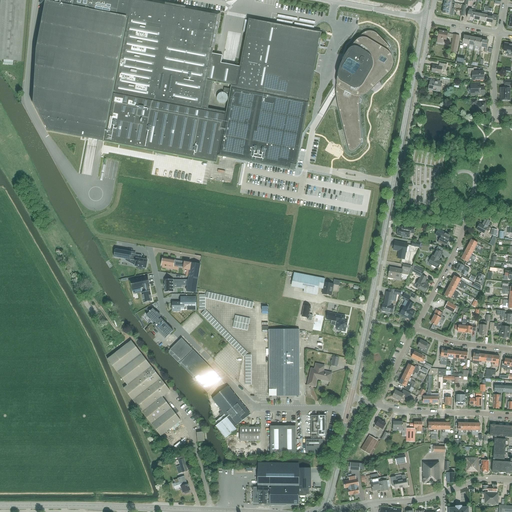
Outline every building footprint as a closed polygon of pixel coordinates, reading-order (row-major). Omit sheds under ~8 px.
[(0,0),(0,59),(3,60),(3,63),(13,64),(13,61),(21,61),(25,0),(0,0)] [(41,0),(41,5),(46,6),(37,51),(33,102),(48,131),(104,141),(216,162),(216,166),(232,169),(234,159),(295,170),(321,33),(249,19),(249,20),(240,67),(221,63),(222,56),(213,54),(220,14),(151,1),(147,0),(41,0)] [(454,3),(445,1),(444,7),(454,9),(455,5),(455,3),(454,3)] [(454,9),(444,7),(442,14),(453,16),(454,9)] [(473,20),(474,13),(475,11),(469,9),(469,12),(468,12),(467,19),(473,20)] [(336,81),(336,84),(336,85),(336,96),(336,97),(338,107),(339,111),(341,119),(348,149),(349,149),(349,150),(349,151),(350,151),(351,151),(352,152),(352,151),(353,151),(354,151),(355,150),(357,148),(358,148),(358,147),(359,147),(359,146),(360,145),(361,144),(361,143),(361,142),(361,141),(361,140),(361,129),(360,125),(360,124),(360,122),(360,118),(360,115),(359,112),(359,110),(359,108),(359,107),(359,105),(359,104),(359,103),(359,102),(360,101),(360,100),(360,99),(360,98),(361,97),(361,96),(362,96),(363,95),(364,95),(365,95),(366,94),(367,94),(370,91),(389,73),(390,72),(390,71),(391,70),(391,69),(392,68),(392,67),(393,67),(393,66),(393,65),(393,64),(393,59),(391,55),(391,54),(391,52),(391,51),(390,50),(390,49),(389,48),(389,47),(389,46),(388,46),(387,44),(385,42),(383,39),(381,38),(380,36),(378,35),(377,34),(377,33),(376,33),(375,32),(374,32),(373,32),(373,31),(372,31),(371,31),(370,31),(369,31),(368,31),(367,31),(366,32),(365,32),(364,32),(363,33),(362,34),(361,35),(356,41),(353,44),(352,45),(351,47),(350,48),(349,49),(349,50),(348,51),(347,53),(346,54),(345,55),(345,56),(344,58),(343,60),(342,62),(341,63),(340,65),(340,67),(339,69),(339,70),(338,72),(338,74),(338,75),(337,77),(337,79),(336,81)] [(456,53),(459,36),(453,35),(452,35),(447,34),(448,32),(439,31),(437,38),(438,39),(437,43),(442,44),(443,39),(446,40),(447,37),(452,38),(450,52),(456,53)] [(511,44),(505,43),(503,51),(511,52),(511,44)] [(445,71),(447,65),(439,63),(438,67),(432,65),(431,72),(441,74),(442,70),(445,71)] [(473,80),(484,80),(484,72),(474,72),(474,68),(467,69),(468,74),(472,73),(473,80)] [(447,85),(448,80),(440,79),(439,82),(430,81),(428,90),(440,92),(442,84),(447,85)] [(471,95),(485,94),(484,87),(478,87),(478,84),(470,84),(471,95)] [(510,100),(510,88),(500,88),(500,92),(501,92),(501,100),(510,100)] [(477,111),(486,111),(485,103),(477,103),(477,100),(470,100),(471,106),(475,106),(475,107),(476,107),(477,111)] [(488,231),(486,230),(487,228),(490,221),(485,219),(482,225),(479,224),(476,230),(484,234),(487,235),(488,231)] [(397,231),(396,234),(397,234),(397,235),(408,237),(409,237),(410,232),(413,233),(414,231),(414,227),(408,226),(405,225),(403,225),(402,229),(398,228),(398,231),(397,231)] [(438,230),(436,233),(436,234),(441,237),(438,243),(445,247),(449,240),(446,238),(448,235),(438,230)] [(481,247),(477,245),(478,243),(471,240),(468,245),(475,248),(475,247),(477,248),(477,249),(482,251),(483,249),(481,248),(481,247)] [(406,252),(408,244),(395,242),(393,250),(399,251),(397,258),(404,259),(406,252)] [(473,253),(475,248),(468,245),(466,249),(473,253)] [(135,252),(115,249),(113,257),(135,261),(135,262),(135,266),(138,267),(142,268),(143,267),(146,268),(147,260),(141,259),(141,255),(134,254),(135,252)] [(471,255),(473,253),(466,249),(463,254),(470,258),(474,260),(476,258),(471,255)] [(438,261),(442,253),(436,250),(432,257),(431,257),(428,263),(438,268),(441,262),(438,261)] [(474,260),(470,258),(463,254),(461,259),(467,262),(469,260),(473,263),(474,260)] [(166,267),(166,266),(175,268),(176,266),(183,267),(183,269),(189,270),(188,276),(189,277),(198,278),(200,264),(190,262),(190,263),(185,262),(175,260),(175,259),(163,257),(163,259),(161,260),(161,263),(162,264),(161,265),(165,266),(166,267)] [(468,272),(469,269),(458,263),(455,270),(460,272),(460,273),(464,275),(466,271),(468,272)] [(422,274),(420,273),(422,269),(416,266),(417,265),(413,264),(410,273),(412,274),(413,272),(421,276),(422,275),(422,274)] [(412,266),(410,266),(403,265),(402,270),(390,268),(388,277),(400,280),(401,274),(409,275),(412,266)] [(253,272),(250,289),(259,291),(262,274),(253,272)] [(324,279),(295,273),(293,284),(304,286),(303,292),(317,295),(319,284),(323,285),(324,279)] [(476,281),(481,283),(484,276),(480,274),(476,281)] [(427,282),(425,281),(427,278),(422,275),(421,276),(419,280),(416,284),(415,284),(414,287),(418,289),(418,288),(425,292),(429,285),(426,284),(427,282)] [(147,276),(148,276),(131,280),(133,289),(143,287),(144,292),(141,293),(142,293),(144,303),(143,303),(144,303),(152,301),(151,298),(150,296),(151,295),(150,291),(148,285),(146,286),(145,283),(148,283),(147,276)] [(274,276),(262,282),(266,290),(278,284),(274,276)] [(454,276),(452,281),(458,284),(465,288),(467,286),(464,284),(464,283),(462,282),(460,281),(461,279),(454,276)] [(173,292),(173,284),(181,284),(181,286),(187,286),(186,292),(196,294),(198,278),(189,277),(188,280),(173,280),(165,280),(164,292),(173,292)] [(465,288),(458,284),(452,281),(449,286),(456,289),(457,286),(464,290),(465,288)] [(331,295),(333,284),(324,282),(322,294),(331,295)] [(505,289),(505,291),(510,292),(511,292),(511,286),(510,287),(508,287),(508,285),(508,284),(502,283),(501,288),(505,289)] [(454,291),(456,289),(449,286),(447,290),(457,296),(459,294),(454,291)] [(400,295),(401,291),(389,289),(389,292),(386,292),(384,305),(383,304),(382,311),(386,312),(387,313),(389,314),(390,313),(390,312),(393,313),(394,306),(391,305),(392,301),(396,302),(397,295),(400,295)] [(457,296),(447,290),(444,295),(451,299),(451,297),(454,298),(456,299),(457,296)] [(193,310),(197,310),(197,297),(181,297),(182,297),(182,303),(173,303),(173,309),(177,309),(177,310),(180,310),(180,309),(185,309),(185,307),(193,307),(193,310)] [(87,309),(92,306),(88,299),(83,302),(87,309)] [(400,314),(403,316),(410,320),(414,312),(410,310),(413,304),(408,301),(405,307),(404,306),(400,314)] [(454,311),(457,306),(448,302),(445,306),(454,311)] [(307,304),(305,304),(303,314),(309,316),(309,318),(312,319),(314,313),(310,312),(312,305),(310,305),(310,304),(307,303),(307,304)] [(156,323),(154,325),(166,338),(173,330),(161,318),(159,320),(158,318),(160,316),(157,312),(156,313),(153,309),(151,311),(150,311),(149,311),(150,312),(147,315),(154,323),(155,322),(156,323)] [(441,317),(443,314),(436,310),(433,315),(434,315),(430,322),(436,326),(438,322),(442,324),(445,319),(441,317)] [(505,311),(497,310),(496,315),(504,316),(503,322),(511,322),(511,314),(504,314),(505,311)] [(345,316),(333,313),(332,320),(337,322),(336,326),(337,326),(336,330),(345,332),(346,332),(348,321),(347,321),(344,320),(345,316)] [(324,316),(316,315),(313,329),(321,331),(324,316)] [(464,333),(466,317),(463,316),(462,326),(458,325),(457,332),(464,333)] [(467,317),(466,317),(464,333),(471,333),(472,331),(475,332),(476,325),(473,324),(473,323),(469,323),(470,320),(466,319),(467,317)] [(480,325),(478,324),(478,329),(479,329),(479,334),(480,334),(480,335),(481,336),(483,336),(484,335),(485,335),(487,322),(481,321),(480,325)] [(510,327),(497,326),(497,330),(500,331),(499,337),(506,337),(506,335),(509,336),(510,327)] [(269,396),(300,396),(299,329),(269,329),(269,396)] [(182,361),(181,361),(192,350),(181,339),(168,352),(180,364),(182,361)] [(428,349),(430,345),(427,344),(427,343),(420,340),(417,346),(420,347),(418,350),(426,354),(427,351),(428,349)] [(131,341),(107,360),(127,386),(123,389),(161,436),(180,421),(162,397),(170,391),(131,341)] [(447,357),(448,351),(442,350),(441,357),(440,365),(446,366),(447,362),(447,357)] [(193,351),(180,364),(193,378),(194,378),(208,392),(221,379),(216,375),(211,370),(207,365),(202,360),(197,355),(193,351)] [(426,362),(424,361),(426,357),(414,352),(412,358),(419,362),(418,364),(430,370),(432,365),(426,362)] [(510,370),(510,367),(511,360),(511,359),(509,358),(508,359),(505,359),(504,362),(502,362),(501,368),(507,369),(510,370)] [(324,366),(316,364),(315,369),(311,369),(308,385),(315,386),(317,378),(325,380),(325,379),(330,379),(331,376),(332,373),(330,372),(329,372),(323,371),(324,366)] [(408,364),(407,368),(406,369),(413,372),(414,373),(417,374),(419,371),(418,370),(419,368),(415,366),(415,367),(408,364)] [(410,377),(413,372),(406,369),(404,374),(410,377)] [(403,376),(401,380),(407,383),(407,382),(412,385),(411,387),(413,388),(415,383),(411,381),(412,378),(410,377),(404,374),(403,376)] [(423,396),(423,403),(431,403),(431,393),(431,390),(432,376),(428,376),(428,383),(429,383),(428,389),(428,390),(427,392),(426,392),(426,396),(423,396)] [(412,385),(407,382),(407,383),(401,380),(399,384),(405,387),(404,389),(409,391),(411,387),(412,385)] [(504,393),(504,385),(494,384),(494,392),(504,393)] [(227,387),(212,399),(214,402),(222,411),(219,413),(222,417),(215,421),(214,422),(217,425),(216,426),(225,438),(237,429),(235,427),(250,414),(227,387)] [(402,393),(396,390),(392,397),(400,401),(402,398),(403,399),(405,396),(408,398),(411,394),(403,390),(402,393)] [(451,405),(451,398),(448,398),(449,393),(443,392),(443,398),(445,398),(445,405),(451,405)] [(467,401),(468,393),(464,393),(464,395),(456,395),(456,405),(465,405),(465,401),(467,401)] [(476,399),(469,399),(469,404),(476,405),(481,406),(481,398),(480,398),(480,396),(481,396),(481,393),(476,393),(476,399)] [(501,402),(501,395),(494,395),(493,408),(499,409),(499,402),(501,402)] [(326,416),(324,416),(311,416),(311,439),(305,439),(306,453),(323,453),(323,436),(326,436),(326,416)] [(378,421),(377,421),(376,421),(375,423),(375,424),(376,425),(374,428),(379,431),(380,428),(383,429),(386,424),(379,419),(378,421)] [(406,423),(402,423),(402,422),(393,422),(393,430),(402,430),(402,436),(406,436),(406,423)] [(424,434),(424,428),(422,428),(422,422),(414,422),(414,423),(410,423),(410,426),(414,426),(414,427),(417,427),(417,431),(422,431),(422,434),(424,434)] [(511,436),(511,426),(490,425),(490,435),(511,436)] [(271,453),(296,453),(296,426),(270,426),(271,453)] [(240,441),(260,441),(260,427),(240,428),(240,441)] [(415,441),(415,428),(406,428),(406,441),(415,441)] [(376,440),(369,435),(361,449),(372,456),(380,442),(378,441),(379,439),(377,438),(376,440)] [(506,439),(496,439),(494,459),(504,460),(506,439)] [(405,455),(395,457),(396,464),(406,463),(405,455)] [(478,472),(478,457),(465,457),(465,472),(478,472)] [(492,462),(492,472),(493,472),(492,472),(511,474),(511,473),(511,458),(510,459),(510,463),(504,463),(492,462)] [(423,483),(439,483),(439,462),(423,462),(423,483)] [(188,471),(186,463),(180,465),(182,473),(188,471)] [(299,504),(299,496),(299,488),(299,468),(258,467),(258,486),(259,486),(258,493),(259,493),(259,504),(266,504),(266,500),(270,500),(270,504),(294,504),(294,506),(296,506),(296,504),(299,504)] [(311,488),(311,468),(299,468),(299,488),(299,496),(306,496),(306,494),(309,494),(309,488),(311,488)] [(447,483),(455,483),(454,472),(447,473),(447,483)] [(406,479),(405,475),(390,477),(392,486),(395,485),(396,489),(407,486),(406,479)] [(349,480),(343,481),(344,488),(348,488),(349,495),(352,494),(359,493),(358,486),(359,486),(357,478),(356,478),(355,476),(348,477),(349,480)] [(387,476),(379,478),(381,490),(381,491),(388,490),(387,485),(389,485),(387,476)] [(190,491),(190,490),(188,484),(187,485),(184,477),(178,479),(179,483),(178,483),(179,488),(181,487),(183,493),(184,492),(184,493),(185,494),(189,492),(190,491)] [(381,490),(379,478),(371,479),(372,484),(371,484),(373,491),(378,490),(378,491),(381,490)] [(493,487),(491,487),(488,487),(488,486),(483,486),(483,489),(485,489),(485,492),(497,492),(497,484),(493,484),(493,487)] [(498,504),(498,493),(485,492),(485,504),(498,504)]
